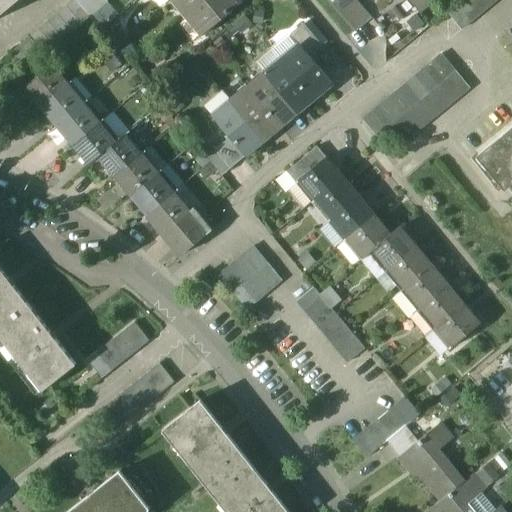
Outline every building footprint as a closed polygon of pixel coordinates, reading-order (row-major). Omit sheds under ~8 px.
[(0,0),(0,15),(18,0),(0,0)] [(102,0),(74,0),(74,1),(88,18),(89,18),(106,4),(102,0)] [(174,0),(174,1),(188,17),(209,0),(174,0)] [(236,0),(209,0),(188,17),(202,35),(240,4),(236,0)] [(329,0),(348,22),(363,10),(354,0),(329,0)] [(434,0),(409,0),(420,13),(434,0)] [(478,17),(464,0),(462,0),(455,6),(470,24),(478,17)] [(480,0),(464,0),(478,17),(488,9),(480,0)] [(496,2),(493,0),(480,0),(488,9),(496,2)] [(74,1),(10,54),(25,72),(88,18),(74,1)] [(470,24),(455,6),(446,14),(461,31),(470,24)] [(322,50),(303,27),(290,37),(300,49),(309,61),(322,50)] [(309,61),(300,49),(282,63),(313,100),(330,86),(309,61)] [(455,72),(441,56),(432,63),(446,80),(455,72)] [(313,100),(282,63),(265,77),(296,113),(313,100)] [(446,80),(432,63),(423,70),(437,87),(446,80)] [(51,67),(24,89),(39,107),(66,85),(51,67)] [(437,87),(423,70),(414,77),(429,94),(437,87)] [(393,123),(384,131),(398,148),(469,89),(455,72),(446,80),(437,87),(429,94),(420,102),(411,109),(402,116),(393,123)] [(296,113),(265,77),(248,91),(279,128),(296,113)] [(429,94),(414,77),(406,85),(420,102),(429,94)] [(83,105),(66,85),(39,107),(56,127),(83,105)] [(420,102),(406,85),(397,92),(411,109),(420,102)] [(279,128),(248,91),(232,104),(231,105),(262,141),(279,128)] [(222,92),(204,107),(214,119),(231,105),(232,104),(222,92)] [(411,109),(397,92),(388,99),(402,116),(411,109)] [(388,99),(379,107),(393,123),(402,116),(388,99)] [(83,105),(56,127),(71,146),(98,124),(83,105)] [(262,141),(231,105),(214,119),(230,139),(245,156),(263,141),(262,141)] [(393,123),(379,107),(370,114),(384,131),(393,123)] [(370,114),(362,121),(376,138),(384,131),(370,114)] [(98,124),(71,146),(88,166),(98,157),(115,143),(98,124)] [(511,127),(483,152),(498,170),(494,174),(511,196),(511,127)] [(115,143),(98,157),(114,177),(141,155),(125,135),(115,143)] [(230,139),(215,151),(213,148),(204,155),(222,176),(246,157),(245,156),(230,139)] [(318,147),(287,173),(296,184),(300,181),(327,158),(318,147)] [(141,155),(114,177),(130,197),(157,174),(141,155)] [(327,158),(300,181),(315,200),(343,178),(327,158)] [(157,174),(130,197),(146,216),(173,194),(157,174)] [(343,178),(315,200),(331,219),(359,197),(343,178)] [(146,216),(162,235),(189,213),(173,194),(146,216)] [(374,217),(359,197),(331,219),(347,239),(374,217)] [(189,213),(162,235),(180,256),(211,231),(195,211),(199,208),(197,206),(189,213)] [(374,217),(347,239),(363,258),(373,250),(390,236),(374,217)] [(390,236),(373,250),(389,270),(416,248),(400,228),(390,236)] [(267,264),(253,248),(244,255),(258,272),(267,264)] [(416,248),(389,270),(405,289),(432,267),(416,248)] [(258,272),(244,255),(236,262),(249,279),(258,272)] [(249,279),(236,262),(227,269),(241,285),(249,279)] [(281,281),(267,264),(258,272),(272,289),(281,281)] [(432,267),(405,289),(420,308),(448,286),(432,267)] [(227,269),(218,276),(232,293),(241,285),(227,269)] [(0,332),(30,308),(0,271),(0,332)] [(258,272),(249,279),(263,296),(272,289),(258,272)] [(263,296),(249,279),(241,285),(255,302),(263,296)] [(255,302),(241,285),(232,293),(246,310),(255,302)] [(448,286),(420,308),(436,327),(463,305),(448,286)] [(313,287),(297,301),(304,309),(320,296),(313,287)] [(320,296),(304,309),(312,318),(328,305),(320,296)] [(335,314),(328,305),(312,318),(319,328),(335,314)] [(463,305),(436,327),(452,347),(479,325),(463,305)] [(0,338),(42,391),(75,365),(30,308),(0,332),(0,338)] [(343,323),(335,314),(319,328),(326,336),(343,323)] [(134,323),(87,360),(101,379),(148,342),(134,323)] [(343,323),(326,336),(333,345),(349,331),(343,323)] [(349,331),(333,345),(340,353),(357,340),(349,331)] [(357,340),(340,353),(348,362),(364,349),(357,340)] [(159,364),(103,409),(117,427),(174,383),(159,364)] [(404,398),(396,405),(410,422),(418,415),(404,398)] [(207,489),(245,459),(199,401),(161,431),(207,489)] [(410,422),(396,405),(387,412),(401,429),(404,426),(410,422)] [(401,429),(387,412),(378,419),(392,436),(401,429)] [(392,436),(378,419),(370,426),(384,443),(386,441),(392,436)] [(400,457),(399,457),(409,469),(413,466),(442,500),(463,482),(452,469),(446,474),(431,456),(452,440),(439,424),(417,442),(400,457)] [(384,443),(370,426),(360,434),(374,451),(384,443)] [(417,442),(404,426),(401,429),(392,436),(386,441),(400,457),(417,442)] [(360,434),(351,441),(366,458),(374,451),(360,434)] [(287,511),(245,459),(207,489),(225,511),(287,511)] [(67,511),(145,511),(148,510),(118,472),(67,511)] [(442,500),(429,510),(430,511),(499,511),(497,509),(496,510),(482,493),(483,492),(470,477),(463,482),(442,500)]
